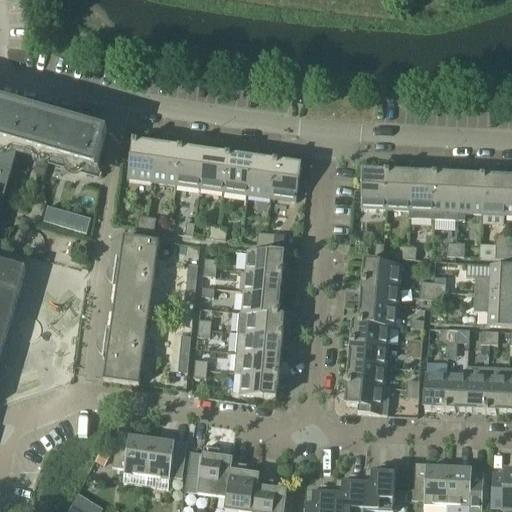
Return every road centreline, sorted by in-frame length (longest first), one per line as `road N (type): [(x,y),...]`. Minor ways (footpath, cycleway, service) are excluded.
road 1 (residential): [(329,133),(125,104),(0,76)]
road 2 (residential): [(307,441),(324,303),(318,257),(329,133)]
road 3 (residential): [(307,441),(83,402)]
road 4 (residential): [(511,437),(345,433),(307,441)]
road 5 (residential): [(511,144),(329,133)]
